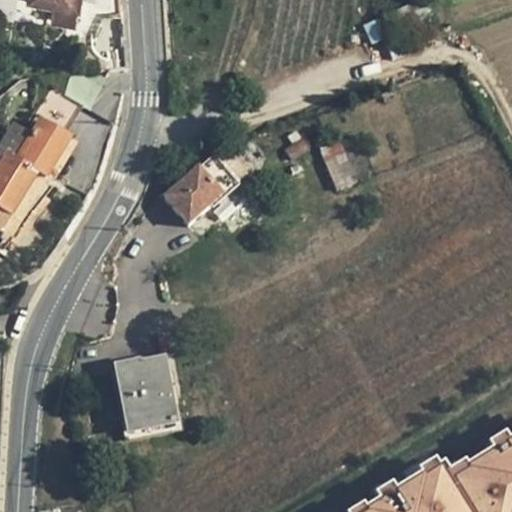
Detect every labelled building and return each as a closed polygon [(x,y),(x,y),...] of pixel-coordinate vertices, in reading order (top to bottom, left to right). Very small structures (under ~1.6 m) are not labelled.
[(57,4),(56,17),(80,20),(81,0),(31,0),(32,0),(57,4)] [(89,0),(88,14),(125,10),(123,0),(89,0)] [(410,41),(413,47),(433,35),(420,4),(386,20),(397,45),(410,41)] [(0,230),(2,231),(35,176),(43,180),(48,174),(68,141),(39,121),(32,133),(14,162),(0,153),(0,230)] [(0,141),(0,153),(14,162),(32,133),(22,128),(9,147),(0,141)] [(77,146),(68,141),(48,174),(57,179),(77,146)] [(323,147),(333,190),(353,185),(344,142),(323,147)] [(167,198),(189,225),(249,175),(226,149),(167,198)] [(35,176),(2,231),(10,236),(43,180),(35,176)] [(117,370),(130,434),(177,424),(163,361),(117,370)] [(484,442),(490,451),(509,439),(503,430),(484,442)] [(511,511),(511,437),(509,439),(490,451),(468,465),(470,469),(454,480),(452,481),(443,467),(441,468),(426,477),(425,475),(365,511),(511,511)] [(421,468),(426,477),(441,468),(436,458),(421,468)] [(470,469),(465,460),(448,471),(454,480),(470,469)] [(374,494),(380,503),(396,493),(390,484),(374,494)]
